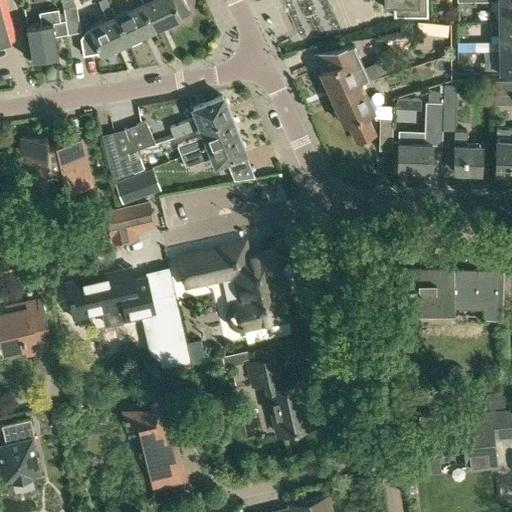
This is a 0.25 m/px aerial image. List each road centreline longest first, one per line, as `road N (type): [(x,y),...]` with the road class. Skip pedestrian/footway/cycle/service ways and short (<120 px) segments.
road 1 (unclassified): [(0,111),(265,64)]
road 2 (unclassified): [(386,455),(325,204)]
road 3 (unclassified): [(325,204),(511,207)]
road 4 (residential): [(223,495),(386,455)]
road 5 (unknown): [(325,204),(172,243)]
road 6 (unclassified): [(325,204),(265,64)]
